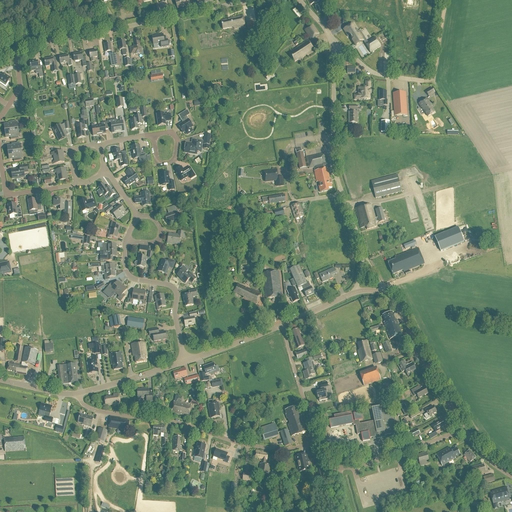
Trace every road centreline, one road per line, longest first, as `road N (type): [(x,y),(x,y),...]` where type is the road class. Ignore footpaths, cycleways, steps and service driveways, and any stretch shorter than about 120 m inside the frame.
road 1 (residential): [(314,442),(289,449),(237,442),(94,410),(79,393)]
road 2 (residential): [(15,52),(249,0)]
road 3 (residential): [(464,430),(330,469),(314,442)]
road 4 (tertiary): [(464,430),(385,293)]
road 5 (residential): [(341,193),(333,44)]
road 6 (residential): [(181,342),(174,289),(127,274),(126,240)]
road 7 (residential): [(282,324),(314,442)]
road 8 (track): [(444,0),(433,77),(390,76)]
